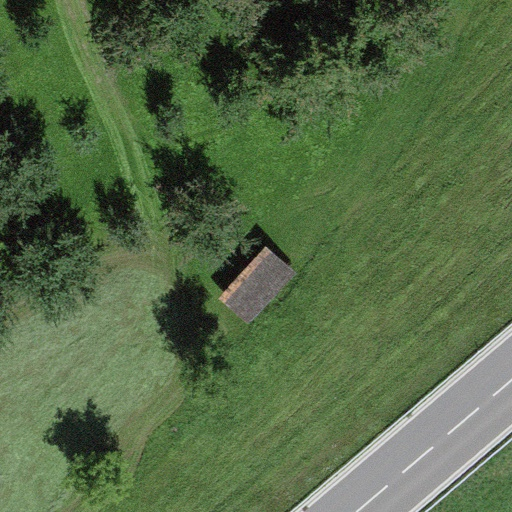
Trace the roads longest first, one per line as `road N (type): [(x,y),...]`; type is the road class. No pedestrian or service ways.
road 1 (track): [(193,294),(140,126),(77,0)]
road 2 (trunk): [(511,384),(362,511)]
